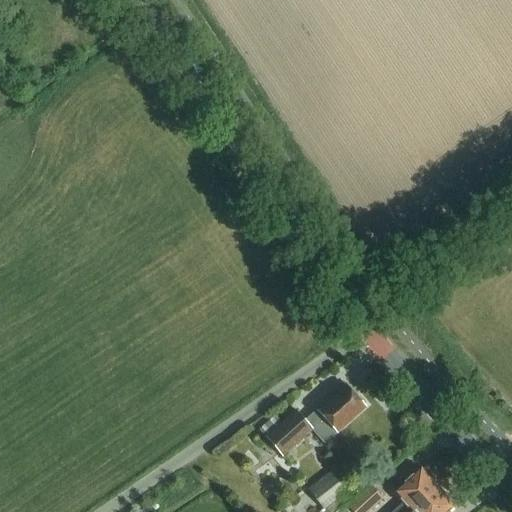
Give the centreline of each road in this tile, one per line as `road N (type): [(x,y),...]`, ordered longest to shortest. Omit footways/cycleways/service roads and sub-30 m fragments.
road 1 (tertiary): [(366,330),(143,0)]
road 2 (unclassified): [(366,330),(104,511)]
road 3 (tertiary): [(511,494),(366,330)]
